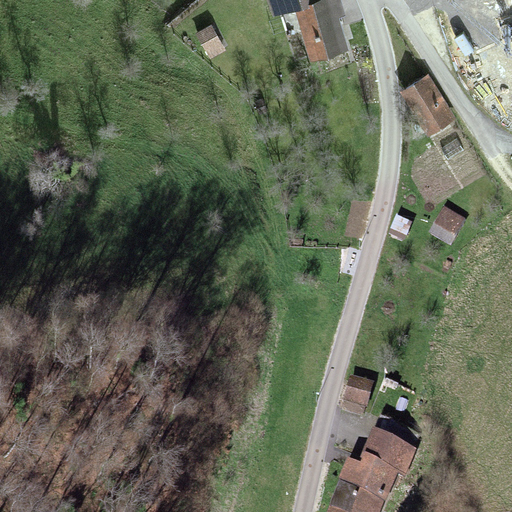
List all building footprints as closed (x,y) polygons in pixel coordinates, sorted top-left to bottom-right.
[(343,48),(330,0),(266,0),(270,14),(293,8),(306,58),(343,48)] [(426,77),(397,93),(421,136),(450,119),(426,77)] [(438,212),(429,231),(447,240),(456,221),(438,212)] [(348,377),(337,409),(356,415),(366,384),(348,377)] [(328,511),(372,511),(389,476),(397,479),(415,436),(378,421),(354,477),(345,474),(328,511)]
